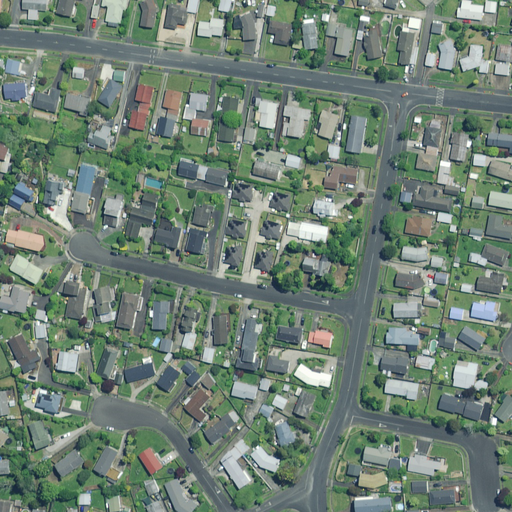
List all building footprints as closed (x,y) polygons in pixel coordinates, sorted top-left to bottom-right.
[(47,0),(22,0),(22,9),(29,10),(29,20),(37,21),(38,11),(47,11),(47,0)] [(72,0),(59,0),(57,14),(72,17),(76,1),(72,0)] [(109,22),(108,26),(118,27),(119,23),(121,24),(123,10),(126,10),(127,0),(121,0),(118,0),(103,0),(102,6),(109,7),(106,21),(109,22)] [(158,2),(144,0),(140,26),(155,28),(158,2)] [(199,0),(189,0),(187,12),(197,13),(199,0)] [(232,0),(217,0),(217,4),(220,4),(219,10),(229,12),(232,0)] [(397,9),(400,0),(387,0),(386,6),(397,9)] [(472,1),(462,0),(461,0),(461,8),(459,8),(458,18),(482,20),(484,6),(472,5),(472,1)] [(496,3),(486,2),(485,12),(496,13),(496,3)] [(276,7),(268,6),(267,15),(274,16),(276,7)] [(98,19),(100,8),(93,7),(91,18),(98,19)] [(181,8),(166,7),(165,15),(166,15),(165,28),(177,29),(177,24),(186,25),(188,12),(181,11),(181,8)] [(256,39),(253,15),(241,16),(244,41),(256,39)] [(370,18),(361,16),(357,39),(362,40),(364,31),(368,32),(370,18)] [(224,20),(212,19),(211,23),(200,22),(198,36),(212,37),(213,35),(222,36),(224,20)] [(319,48),(315,19),(302,21),(306,50),(319,48)] [(293,25),(271,21),(269,33),(277,34),(276,43),(289,46),(293,25)] [(339,26),(329,24),(327,35),(338,37),(335,54),(348,56),(353,31),(339,28),(339,26)] [(441,34),(443,28),(432,26),(431,32),(441,34)] [(410,29),(401,27),(398,50),(401,51),(399,64),(415,66),(418,48),(413,47),(415,34),(409,33),(410,29)] [(382,58),(377,31),(365,33),(369,60),(382,58)] [(453,48),(454,42),(445,40),(444,46),(439,45),(438,51),(442,52),(439,68),(452,70),(456,48),(453,48)] [(511,46),(499,44),(496,60),(511,62),(511,46)] [(483,47),(471,45),(470,57),(460,60),(463,72),(468,70),(481,67),(483,47)] [(435,55),(427,54),(425,65),(433,67),(435,55)] [(20,62),(7,60),(6,73),(18,75),(20,62)] [(509,65),(496,64),(495,74),(508,76),(509,65)] [(84,70),(74,68),(72,78),(82,79),(84,70)] [(125,72),(115,71),(113,81),(123,82),(125,72)] [(122,88),(111,80),(98,101),(110,108),(122,88)] [(27,98),(27,84),(5,84),(5,99),(12,99),(12,101),(21,100),(21,98),(27,98)] [(154,87),(139,84),(135,100),(140,102),(138,112),(132,111),(129,127),(144,131),(147,115),(148,115),(154,87)] [(62,91),(54,89),(51,96),(36,92),(32,107),(56,113),(62,91)] [(175,122),(176,122),(182,93),(166,90),(163,107),(169,108),(167,118),(160,117),(156,134),(172,138),(175,122)] [(92,100),(67,94),(64,108),(81,112),(80,115),(88,117),(92,100)] [(208,96),(190,94),(188,107),(185,107),(184,119),(194,120),(195,110),(206,111),(208,96)] [(218,140),(232,142),(235,125),(230,125),(232,114),(237,115),(239,100),(225,97),(220,123),(221,123),(218,140)] [(278,104),(261,101),(259,110),(258,110),(256,121),(260,122),(260,126),(274,129),(278,104)] [(311,111),(286,106),(284,116),(291,117),(290,124),(284,123),(282,135),(301,138),(304,123),(308,124),(311,111)] [(339,116),(323,111),(320,122),(322,123),(319,135),(332,139),(339,116)] [(367,118),(352,116),(346,151),(360,154),(367,118)] [(428,145),(439,147),(442,130),(440,129),(441,119),(437,118),(436,122),(431,121),(430,128),(427,127),(424,145),(428,145)] [(115,124),(105,120),(104,123),(100,132),(98,131),(97,135),(92,133),(88,142),(108,150),(113,137),(110,135),(115,124)] [(209,122),(193,120),(191,134),(207,136),(209,122)] [(255,130),(245,129),(243,143),(252,145),(255,130)] [(469,135),(454,133),(453,144),(454,144),(451,159),(465,162),(467,147),(470,148),(473,142),(468,141),(469,135)] [(511,135),(489,133),(489,136),(485,135),(484,141),(489,141),(488,145),(511,148),(510,153),(511,153),(511,135)] [(419,154),(419,151),(422,152),(423,142),(408,140),(406,150),(406,152),(419,154)] [(9,154),(11,146),(0,143),(0,171),(8,174),(12,154),(9,154)] [(339,147),(329,145),(327,157),(337,159),(339,147)] [(435,172),(439,148),(427,146),(426,153),(419,152),(417,169),(435,172)] [(301,158),(288,155),(285,165),(298,169),(301,158)] [(486,156),(474,155),(474,165),(485,166),(486,156)] [(264,160),(257,158),(253,174),(278,180),(281,167),(264,163),(264,160)] [(194,161),(182,159),(179,175),(226,186),(229,173),(194,165),(194,161)] [(511,180),(511,162),(511,163),(511,165),(493,159),(488,173),(511,180)] [(460,187),(455,187),(456,183),(453,183),(453,179),(449,178),(450,163),(441,162),(438,183),(446,184),(445,194),(459,196),(460,187)] [(83,165),(71,210),(86,214),(86,217),(91,218),(95,201),(90,200),(96,175),(97,176),(99,169),(83,165)] [(358,171),(334,167),(332,178),(326,177),(324,188),(337,190),(338,182),(356,185),(358,171)] [(164,182),(147,178),(146,184),(163,188),(164,182)] [(66,184),(49,181),(45,204),(58,206),(60,194),(64,194),(66,184)] [(36,192),(21,183),(15,192),(30,201),(36,192)] [(241,200),(241,202),(247,203),(247,200),(253,201),(254,186),(236,185),(235,199),(241,200)] [(435,190),(422,187),(420,195),(414,194),(412,205),(451,212),(453,200),(434,197),(435,190)] [(411,194),(402,192),(401,202),(410,203),(411,194)] [(511,195),(491,192),(489,205),(511,208),(511,195)] [(160,196),(146,193),(142,210),(134,208),(127,236),(139,239),(143,224),(153,226),(160,196)] [(278,210),(277,212),(283,213),(284,211),(290,212),(291,204),(290,204),(292,196),(276,193),(275,200),(273,199),(271,208),(278,210)] [(26,201),(15,195),(10,204),(21,210),(26,201)] [(485,199),(474,196),(471,207),(482,210),(485,199)] [(124,202),(109,198),(103,224),(121,229),(124,218),(120,217),(124,202)] [(335,203),(316,201),(314,215),(326,217),(326,215),(333,216),(335,203)] [(194,223),(209,227),(213,213),(215,213),(216,208),(206,205),(205,209),(198,207),(194,223)] [(452,215),(439,213),(438,221),(450,224),(452,215)] [(503,217),(490,215),(487,235),(511,239),(511,236),(511,227),(502,226),(503,217)] [(413,217),(413,219),(408,218),(405,232),(414,233),(414,234),(430,237),(433,220),(413,217)] [(235,236),(234,239),(240,239),(240,237),(245,237),(247,222),(230,221),(230,227),(227,227),(227,236),(235,236)] [(268,238),(267,240),(272,241),(272,239),(280,241),(281,232),(280,232),(282,225),(264,221),(261,237),(268,238)] [(305,239),(304,245),(310,246),(311,240),(328,242),(330,227),(303,223),(302,225),(290,223),(288,235),(300,237),(300,238),(305,239)] [(184,230),(176,227),(174,233),(159,229),(156,241),(168,245),(168,246),(178,249),(184,230)] [(483,230),(470,228),(469,236),(474,237),(473,240),(481,241),(483,230)] [(40,252),(46,244),(44,236),(19,230),(18,232),(9,230),(6,241),(16,244),(16,246),(40,252)] [(205,237),(191,234),(187,250),(205,255),(208,244),(204,243),(205,237)] [(510,252),(486,244),(482,257),(471,253),(469,261),(486,266),(488,260),(505,265),(510,252)] [(243,248),(236,246),(235,249),(229,247),(225,264),(240,267),(243,256),(241,255),(243,248)] [(429,247),(419,246),(419,248),(403,247),(402,259),(427,262),(429,247)] [(274,253),(266,252),(266,254),(259,252),(256,269),(271,272),(274,253)] [(29,261),(18,255),(10,270),(38,285),(40,281),(46,284),(50,276),(44,273),(45,271),(28,262),(29,261)] [(443,259),(432,257),(431,267),(441,268),(443,259)] [(332,263),(306,259),(304,271),(317,273),(317,275),(330,277),(332,263)] [(398,272),(396,285),(414,289),(426,286),(422,273),(413,275),(398,272)] [(448,274),(436,273),(434,282),(447,284),(448,274)] [(505,275),(493,273),(492,279),(479,277),(477,290),(502,294),(505,275)] [(81,284),(67,281),(65,294),(70,295),(66,317),(82,320),(87,289),(81,288),(81,284)] [(472,285),(460,284),(459,291),(471,293),(472,285)] [(111,302),(117,301),(115,288),(112,289),(112,287),(94,290),(95,297),(94,297),(95,306),(93,306),(95,322),(101,321),(100,315),(112,313),(111,302)] [(11,296),(1,295),(0,301),(0,308),(4,309),(3,313),(9,314),(10,311),(26,313),(29,292),(22,291),(22,289),(12,288),(11,296)] [(143,298),(125,294),(118,327),(134,330),(138,311),(141,311),(143,298)] [(440,299),(424,298),(423,305),(439,307),(440,299)] [(496,303),(481,301),(480,304),(473,303),(471,317),(496,321),(498,312),(494,311),(496,303)] [(170,302),(154,302),(154,311),(150,311),(150,317),(154,317),(153,330),(167,330),(168,313),(170,313),(170,302)] [(423,318),(423,304),(394,304),(394,318),(423,318)] [(196,321),(200,322),(202,313),(198,312),(199,310),(188,307),(182,331),(187,332),(183,347),(193,350),(198,333),(193,332),(196,321)] [(464,310),(452,308),(450,318),(462,320),(464,310)] [(45,316),(46,310),(37,309),(35,320),(47,322),(48,316),(45,316)] [(216,344),(229,344),(228,331),(231,331),(231,316),(215,317),(216,344)] [(261,321),(241,317),(236,347),(244,348),(243,358),(238,358),(236,368),(258,372),(259,368),(262,368),(264,357),(255,355),(259,335),(262,335),(263,325),(260,324),(261,321)] [(304,330),(278,325),(276,340),(302,344),(304,330)] [(46,338),(45,326),(35,327),(36,339),(46,338)] [(398,328),(388,327),(387,344),(419,346),(419,336),(413,335),(413,333),(398,332),(398,328)] [(477,333),(466,327),(459,339),(479,351),(488,335),(479,330),(477,333)] [(333,333),(316,330),(316,333),(310,332),(308,342),(324,345),(324,347),(330,348),(333,333)] [(32,353),(22,334),(10,341),(23,368),(45,356),(45,355),(47,354),(44,347),(32,353)] [(454,349),(456,340),(441,337),(440,346),(454,349)] [(173,341),(162,339),(160,351),(171,353),(173,341)] [(97,376),(114,381),(118,367),(114,366),(119,352),(106,348),(97,376)] [(215,349),(205,348),(203,362),(213,363),(215,349)] [(79,355),(60,353),(58,370),(77,373),(79,355)] [(173,356),(169,353),(164,360),(167,362),(173,356)] [(278,360),(278,357),(269,356),(267,370),(288,374),(290,362),(278,360)] [(409,360),(381,356),(379,370),(407,374),(409,360)] [(436,360),(418,356),(416,367),(433,371),(436,360)] [(156,375),(151,357),(143,359),(144,365),(126,371),(129,383),(156,375)] [(197,368),(188,361),(182,369),(190,376),(197,368)] [(308,384),(319,387),(320,386),(329,387),(332,375),(321,374),(322,372),(312,369),(311,371),(301,363),(294,375),(308,384)] [(477,364),(468,363),(468,368),(456,367),(454,387),(475,389),(477,364)] [(181,373),(171,366),(169,365),(157,384),(171,393),(176,385),(174,384),(181,373)] [(202,377),(196,372),(188,382),(193,386),(202,377)] [(123,375),(117,373),(115,383),(121,385),(123,375)] [(216,384),(208,375),(201,382),(209,390),(216,384)] [(270,381),(262,379),(259,389),(267,391),(270,381)] [(419,384),(388,379),(385,393),(408,396),(407,399),(417,400),(419,384)] [(258,387),(234,382),(231,396),(255,401),(258,387)] [(210,398),(201,390),(192,400),(187,396),(180,404),(202,423),(207,417),(200,410),(210,398)] [(478,422),(484,405),(473,401),(475,396),(457,390),(454,398),(444,394),(439,408),(454,414),(455,412),(464,415),(464,417),(478,422)] [(63,413),(65,396),(62,396),(62,394),(53,393),(52,396),(47,395),(47,392),(41,391),(38,407),(47,409),(47,411),(60,413),(60,412),(63,413)] [(316,396),(303,391),(294,413),(307,418),(316,396)] [(0,416),(11,415),(6,392),(0,392),(0,416)] [(288,401),(277,395),(272,404),(283,410),(288,401)] [(511,413),(511,398),(509,396),(495,415),(505,423),(511,413)] [(274,409),(264,404),(259,413),(269,419),(274,409)] [(240,420),(233,410),(214,426),(213,425),(204,434),(213,445),(230,430),(229,429),(240,420)] [(42,421),(27,426),(37,451),(54,444),(49,433),(47,433),(42,421)] [(291,433),(288,422),(275,426),(283,448),(290,446),(289,444),(299,441),(296,432),(291,433)] [(10,437),(0,430),(0,445),(3,448),(10,437)] [(251,449),(244,439),(234,446),(235,447),(219,458),(241,490),(253,482),(245,471),(244,471),(236,460),(251,449)] [(366,446),(363,460),(388,466),(391,452),(387,451),(389,446),(380,445),(379,449),(366,446)] [(119,453),(107,446),(94,470),(108,478),(107,480),(116,485),(122,473),(111,467),(119,453)] [(269,456),(261,447),(258,449),(251,456),(261,467),(276,473),(281,461),(269,456)] [(164,468),(150,448),(139,455),(153,475),(164,468)] [(85,463),(76,450),(55,466),(64,478),(85,463)] [(172,452),(161,460),(165,466),(176,458),(172,452)] [(416,455),(415,458),(411,457),(408,471),(434,476),(435,469),(440,470),(442,463),(428,461),(428,457),(416,455)] [(0,461),(0,458),(0,457),(0,475),(10,475),(9,461),(0,461)] [(402,461),(392,459),(390,470),(400,472),(402,461)] [(362,467),(350,465),(348,474),(360,477),(362,467)] [(193,511),(197,507),(192,498),(189,500),(182,489),(190,484),(184,474),(164,486),(175,511),(193,511)] [(389,484),(385,474),(376,476),(362,474),(361,486),(375,488),(389,484)] [(427,492),(427,481),(412,482),(412,493),(427,492)] [(159,492),(155,482),(145,487),(149,496),(159,492)] [(439,490),(430,491),(431,506),(456,503),(455,490),(439,492),(439,490)] [(90,505),(90,494),(80,494),(80,505),(90,505)] [(392,511),(391,497),(374,499),(374,496),(356,498),(356,511),(392,511)] [(116,511),(121,511),(120,497),(106,498),(107,503),(109,503),(109,511),(116,511)] [(152,504),(149,497),(141,501),(146,511),(162,511),(161,507),(158,502),(152,504)] [(0,511),(10,511),(12,504),(0,502),(0,511)]
